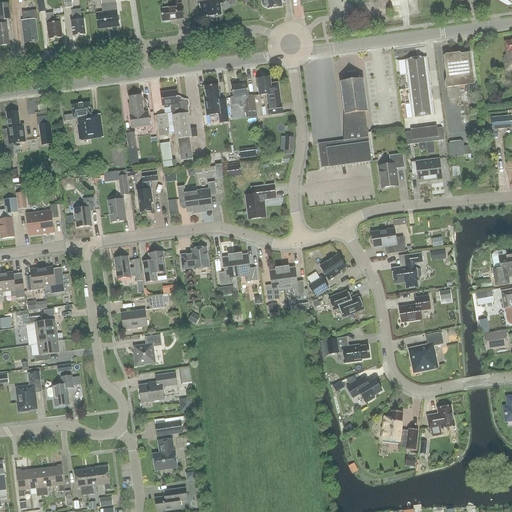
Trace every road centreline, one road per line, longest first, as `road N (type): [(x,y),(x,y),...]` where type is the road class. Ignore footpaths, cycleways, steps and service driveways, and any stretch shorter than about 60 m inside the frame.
road 1 (residential): [(491,380),(422,392),(396,379),(378,289),(343,226)]
road 2 (residential): [(82,244),(216,227),(273,244),(302,241)]
road 3 (tertiary): [(292,52),(511,23)]
road 4 (residential): [(117,429),(123,407),(101,378),(82,244)]
road 5 (residential): [(302,241),(292,190),(301,130),(292,52)]
road 6 (residential): [(343,226),(382,209),(511,197)]
road 7 (residential): [(138,44),(258,30),(286,38),(292,52)]
road 8 (tertiary): [(143,74),(292,52)]
road 9 (tertiary): [(0,94),(143,74)]
road 10 (residential): [(0,63),(138,44)]
road 11 (residential): [(0,433),(117,429)]
